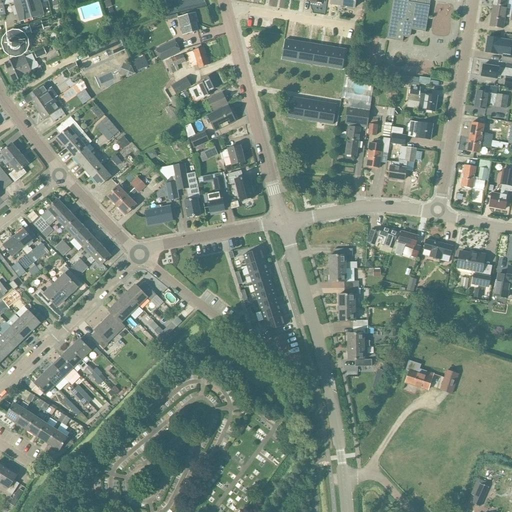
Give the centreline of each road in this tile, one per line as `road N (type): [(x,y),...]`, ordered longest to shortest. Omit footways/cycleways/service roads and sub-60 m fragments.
road 1 (residential): [(343,478),(325,370),(282,221)]
road 2 (residential): [(282,221),(225,10)]
road 3 (residential): [(438,214),(473,0)]
road 4 (residential): [(0,392),(139,254)]
road 5 (residential): [(282,221),(362,208),(438,214)]
road 6 (residential): [(282,221),(139,254)]
road 7 (residential): [(225,10),(354,26)]
